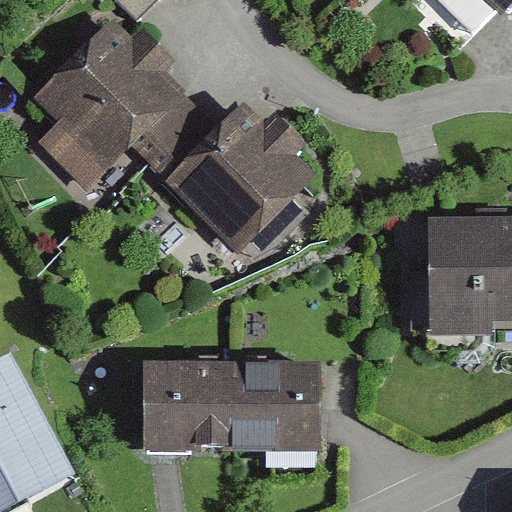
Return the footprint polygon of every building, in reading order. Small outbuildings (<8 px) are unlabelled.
[(511,0),(427,0),(470,43),(511,2),(511,0)] [(210,112),(111,7),(27,86),(104,167),(136,136),(240,246),(327,164),(246,78),(210,112)] [(511,222),(406,226),(410,337),(511,333),(511,222)] [(331,366),(133,364),(133,458),(330,459),(331,366)] [(0,511),(18,511),(60,492),(0,369),(0,511)]
